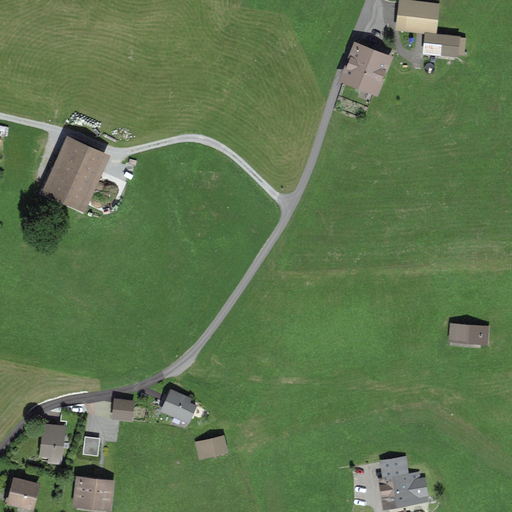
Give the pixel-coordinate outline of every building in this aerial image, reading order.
[(432,26),(435,4),(404,0),(403,0),(401,22),(432,26)] [(417,29),(415,46),(456,50),(458,34),(417,29)] [(357,44),(346,73),(375,85),(386,56),(357,44)] [(104,153),(70,138),(49,187),(82,202),(104,153)] [(452,321),(451,335),(486,339),(487,330),(485,330),(485,324),(452,321)] [(183,412),(190,415),(196,403),(189,399),(191,395),(173,387),(164,408),(181,416),(183,412)] [(131,415),(132,400),(117,398),(115,413),(131,415)] [(67,418),(67,422),(78,423),(79,411),(65,410),(64,418),(67,418)] [(51,451),(50,458),(59,459),(63,425),(48,423),(44,450),(51,451)] [(198,440),(201,453),(227,446),(224,434),(198,440)] [(85,436),(83,451),(98,453),(100,441),(100,438),(85,436)] [(380,475),(384,502),(427,495),(424,475),(419,476),(418,469),(407,471),(405,455),(382,458),(385,474),(380,475)] [(12,476),(6,500),(30,506),(36,482),(12,476)] [(81,477),(78,499),(108,503),(111,480),(81,477)]
